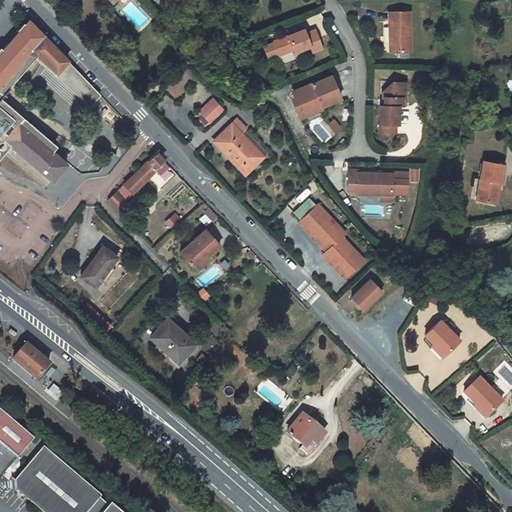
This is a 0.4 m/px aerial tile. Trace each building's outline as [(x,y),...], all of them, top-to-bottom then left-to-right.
[(388,41),(388,52),(412,52),(410,11),(387,12),(388,37),(390,37),(390,41),(388,41)] [(36,51),(58,71),(67,62),(68,61),(29,20),(26,24),(24,23),(18,30),(19,31),(14,37),(15,38),(10,44),(9,43),(1,53),(0,51),(0,135),(1,134),(5,137),(3,139),(9,144),(52,181),(66,164),(51,150),(55,145),(47,138),(46,140),(36,132),(38,130),(30,123),(28,125),(3,104),(7,96),(3,94),(7,90),(4,87),(17,73),(19,75),(25,67),(23,66),(34,53),(36,51)] [(279,54),(279,55),(293,50),(296,59),(305,56),(302,50),(310,47),(313,53),(323,49),(315,30),(306,33),(305,29),(294,33),(295,35),(289,37),(288,35),(274,41),(274,42),(264,46),(268,58),(279,54)] [(67,62),(58,71),(36,51),(34,53),(88,104),(93,99),(89,95),(94,90),(67,62)] [(152,74),(174,61),(168,51),(146,63),(152,74)] [(188,68),(166,89),(176,99),(197,78),(188,68)] [(256,72),(250,76),(256,87),(262,83),(256,72)] [(293,92),(295,97),(300,108),(303,110),(320,103),(321,107),(340,98),(331,76),(293,92)] [(403,87),(403,99),(405,99),(406,82),(393,82),(393,84),(396,84),(396,87),(403,87)] [(403,106),(403,99),(403,87),(396,87),(396,84),(393,84),(391,84),(384,90),(384,105),(380,105),(379,132),(395,133),(396,124),(398,124),(399,106),(403,106)] [(98,94),(94,90),(89,95),(93,99),(98,94)] [(300,108),(295,97),(292,99),(300,119),(322,109),(321,107),(320,103),(303,110),(300,108)] [(214,99),(200,112),(210,123),(224,110),(214,99)] [(204,128),(210,123),(200,112),(194,117),(204,128)] [(330,138),(340,127),(330,117),(320,128),(330,138)] [(244,130),(246,128),(237,118),(215,140),(229,154),(227,156),(245,175),(267,153),(244,130)] [(1,134),(0,135),(0,154),(9,144),(3,139),(5,137),(1,134)] [(147,161),(124,184),(133,193),(155,170),(159,174),(169,165),(156,152),(147,161)] [(483,179),(479,201),(496,204),(499,190),(496,190),(497,185),(500,186),(504,165),(483,161),(480,179),(483,179)] [(392,179),(392,173),(358,173),(358,170),(348,170),(348,190),(357,191),(357,194),(380,194),(381,194),(381,191),(392,191),(392,190),(392,179)] [(408,179),(392,179),(392,190),(396,190),(396,194),(408,194),(408,179)] [(124,184),(108,199),(118,209),(133,194),(133,193),(124,184)] [(392,191),(381,191),(381,194),(380,194),(380,200),(392,200),(392,191)] [(0,242),(27,264),(56,227),(28,205),(22,212),(0,194),(0,242)] [(293,213),(300,220),(316,206),(309,198),(293,213)] [(342,237),(345,233),(317,204),(316,206),(300,220),(299,222),(326,251),(323,254),(345,278),(364,260),(342,237)] [(212,220),(216,216),(209,208),(204,213),(212,220)] [(175,214),(166,222),(171,227),(179,218),(175,214)] [(220,246),(205,229),(180,252),(196,271),(210,259),(208,257),(220,246)] [(117,257),(102,246),(81,277),(96,287),(102,278),(111,266),(117,257)] [(116,269),(111,266),(102,278),(107,282),(116,269)] [(381,292),(370,280),(352,297),(364,309),(381,292)] [(201,289),(196,293),(200,298),(201,298),(202,300),(207,296),(201,289)] [(429,292),(425,299),(434,304),(438,297),(429,292)] [(79,312),(84,317),(92,308),(87,304),(86,304),(84,302),(78,309),(80,311),(79,312)] [(104,335),(112,326),(92,308),(84,317),(104,335)] [(184,355),(194,343),(184,334),(182,335),(176,329),(177,328),(167,318),(150,337),(158,344),(178,362),(184,355)] [(425,335),(433,343),(435,342),(446,353),(460,340),(440,320),(425,335)] [(435,342),(433,343),(431,346),(442,357),(446,353),(435,342)] [(25,344),(12,360),(35,379),(48,364),(25,344)] [(178,362),(158,344),(155,347),(178,368),(187,358),(184,355),(178,362)] [(473,406),(476,409),(479,406),(485,412),(482,415),(485,418),(502,401),(479,378),(464,393),(475,404),(473,406)] [(48,390),(47,392),(55,398),(56,397),(61,391),(58,388),(54,384),(53,384),(48,390)] [(479,406),(476,409),(482,415),(485,412),(479,406)] [(0,442),(17,458),(34,438),(0,409),(0,442)] [(324,433),(302,415),(287,433),(302,445),(299,448),(307,455),(324,433)] [(16,489),(42,511),(87,511),(99,498),(101,496),(43,447),(14,480),(16,489)] [(262,475),(267,479),(272,474),(268,469),(262,475)] [(99,498),(87,511),(103,511),(108,506),(99,498)]
